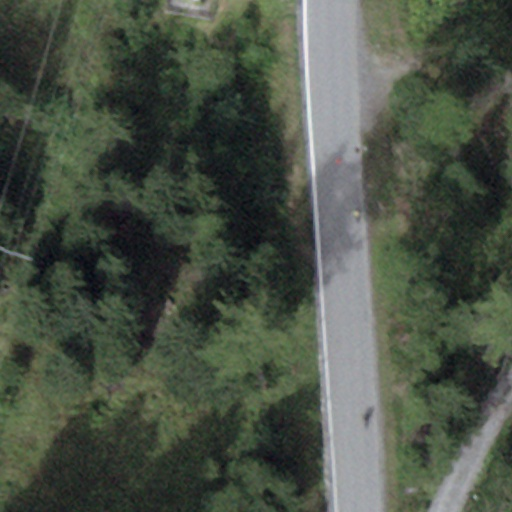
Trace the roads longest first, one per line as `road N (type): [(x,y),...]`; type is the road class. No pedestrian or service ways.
road 1 (secondary): [(357,511),(330,0)]
road 2 (track): [(436,511),(511,371)]
